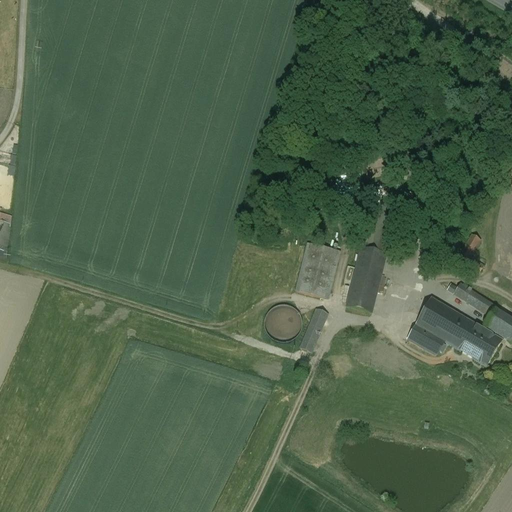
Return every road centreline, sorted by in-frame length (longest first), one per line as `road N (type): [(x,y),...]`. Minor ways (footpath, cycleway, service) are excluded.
road 1 (track): [(246,511),(320,360)]
road 2 (track): [(511,161),(482,228),(490,264),(478,284)]
